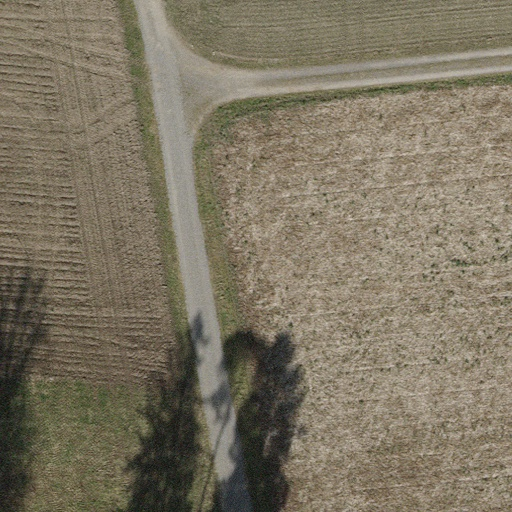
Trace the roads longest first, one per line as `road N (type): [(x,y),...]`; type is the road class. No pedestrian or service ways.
road 1 (track): [(148,0),(240,511)]
road 2 (track): [(164,93),(511,58)]
